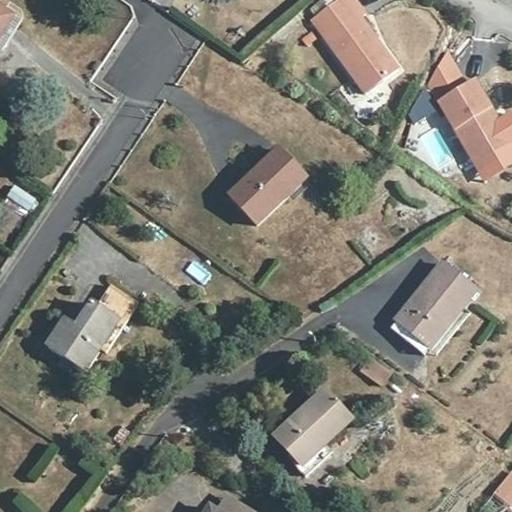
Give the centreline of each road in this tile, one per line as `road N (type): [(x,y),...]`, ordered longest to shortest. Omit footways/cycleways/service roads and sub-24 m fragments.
road 1 (residential): [(101,511),(160,427),(329,318)]
road 2 (residential): [(0,307),(138,102),(149,55)]
